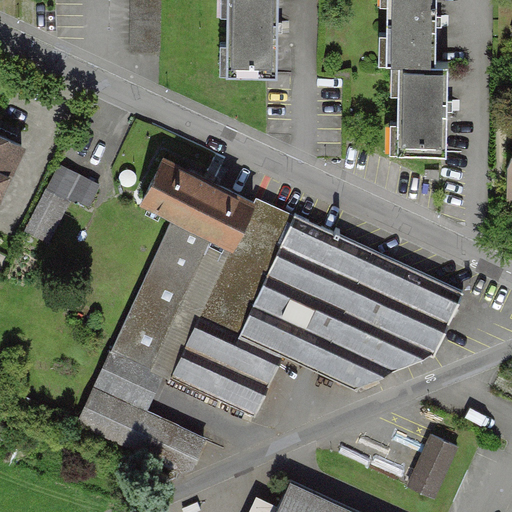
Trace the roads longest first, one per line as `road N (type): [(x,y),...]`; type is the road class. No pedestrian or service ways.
road 1 (residential): [(0,36),(511,273)]
road 2 (residential): [(511,348),(119,511)]
